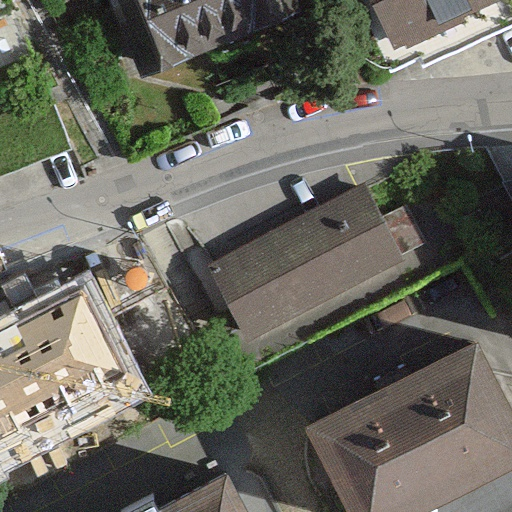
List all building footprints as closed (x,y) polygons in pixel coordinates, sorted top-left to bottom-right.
[(109,0),(141,72),(295,5),(292,0),(109,0)] [(511,0),(367,0),(399,74),(511,26),(511,0)] [(207,273),(243,342),(407,256),(371,187),(207,273)] [(511,216),(491,231),(511,261),(511,216)] [(0,438),(128,370),(81,283),(0,326),(0,438)] [(299,426),(341,511),(394,511),(511,454),(511,422),(472,341),(299,426)] [(243,511),(228,484),(174,511),(243,511)]
